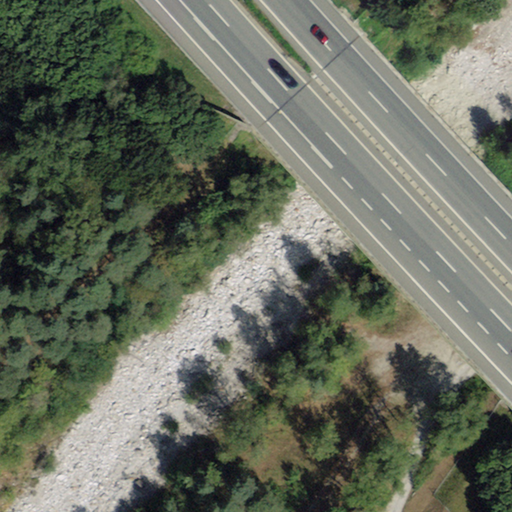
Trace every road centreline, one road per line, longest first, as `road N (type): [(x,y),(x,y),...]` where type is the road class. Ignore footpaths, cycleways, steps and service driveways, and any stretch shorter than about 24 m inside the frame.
road 1 (motorway): [(199,0),(511,335)]
road 2 (motorway): [(511,246),(279,0)]
road 3 (track): [(393,511),(428,422),(511,301)]
